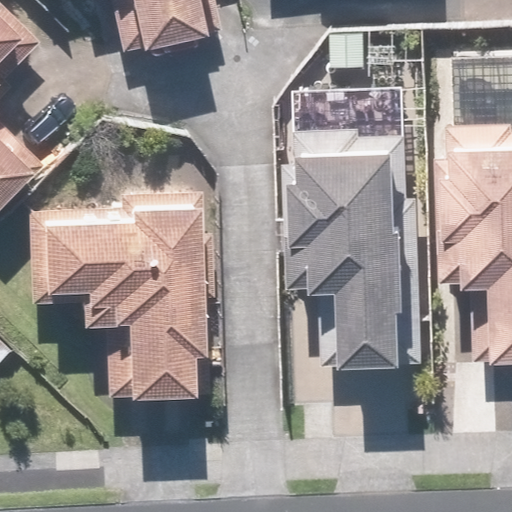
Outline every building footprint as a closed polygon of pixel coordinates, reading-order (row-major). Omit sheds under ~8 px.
[(0,0),(0,196),(50,149),(0,96),(11,86),(0,74),(0,68),(10,59),(0,48),(0,43),(33,13),(20,0),(0,0)] [(117,0),(124,30),(218,7),(216,0),(117,0)] [(511,78),(456,78),(455,257),(484,257),(484,343),(511,342),(511,78)] [(430,82),(307,79),(303,263),(357,264),(356,296),(335,296),(334,351),(388,352),(388,338),(424,339),(430,82)] [(210,191),(31,192),(32,285),(88,284),(88,301),(112,301),(113,380),(154,380),(153,369),(212,368),(210,191)]
